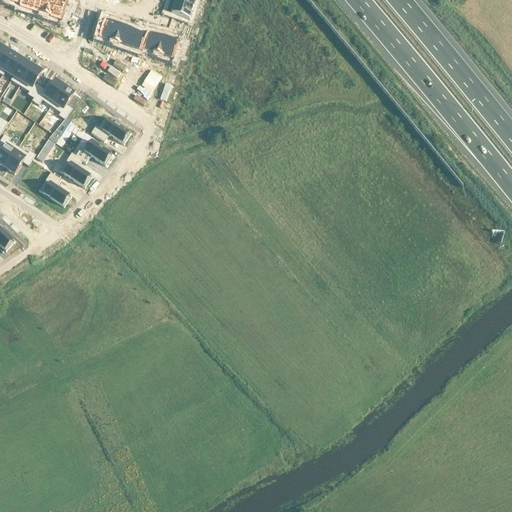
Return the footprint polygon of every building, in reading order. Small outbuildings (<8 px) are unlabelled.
[(11,0),(10,4),(20,7),(19,9),(20,9),(22,0),(11,0)] [(22,0),(20,9),(30,13),(34,0),(22,0)] [(34,0),(30,13),(40,16),(45,0),(34,0)] [(45,0),(40,16),(51,19),(57,0),(45,0)] [(68,0),(57,0),(51,19),(62,23),(65,15),(69,17),(72,6),(68,5),(70,0),(68,0)] [(171,0),(171,3),(193,10),(196,0),(171,0)] [(171,3),(167,14),(190,22),(193,10),(171,3)] [(101,20),(98,30),(101,32),(99,40),(110,43),(118,21),(106,17),(105,22),(101,20)] [(118,21),(110,43),(120,47),(128,24),(118,21)] [(128,24),(120,47),(131,50),(138,28),(138,27),(137,30),(128,27),(128,24)] [(138,28),(131,50),(141,54),(149,29),(148,31),(138,28)] [(149,29),(141,54),(142,52),(152,55),(160,32),(149,29)] [(160,32),(152,55),(162,58),(170,36),(160,32)] [(170,36),(162,58),(174,62),(176,54),(180,55),(184,45),(169,40),(170,36)] [(7,51),(0,61),(0,75),(2,77),(15,57),(7,51)] [(15,57),(2,77),(3,77),(5,73),(13,78),(11,82),(11,83),(24,62),(15,57)] [(24,62),(11,83),(20,88),(33,67),(24,62)] [(33,67),(20,88),(29,94),(27,96),(34,100),(32,103),(41,89),(35,85),(43,74),(33,67)] [(41,89),(32,103),(38,107),(42,102),(51,108),(65,89),(55,82),(47,93),(41,89)] [(65,89),(51,108),(60,115),(58,117),(65,122),(72,111),(67,107),(75,95),(65,89)] [(0,137),(8,125),(0,119),(0,120),(0,137)] [(64,123),(49,140),(56,145),(72,122),(67,119),(65,122),(64,123)] [(97,127),(91,135),(104,144),(109,137),(124,147),(131,136),(118,127),(119,125),(113,121),(112,122),(110,121),(103,131),(97,127)] [(0,149),(3,151),(0,155),(0,165),(5,169),(19,149),(10,143),(9,143),(11,140),(5,136),(0,142),(0,149)] [(76,158),(75,158),(82,162),(82,163),(86,165),(91,158),(106,168),(113,157),(91,143),(85,153),(81,150),(76,158)] [(19,149),(5,169),(15,176),(23,164),(28,168),(36,157),(29,152),(28,155),(19,149)] [(72,155),(60,173),(85,190),(92,179),(78,169),(82,163),(82,162),(75,158),(76,158),(72,155)] [(51,174),(39,193),(45,196),(44,198),(50,202),(51,200),(64,210),(72,199),(57,189),(62,182),(51,174)] [(0,247),(6,254),(15,244),(3,233),(4,231),(0,227),(0,247)]
